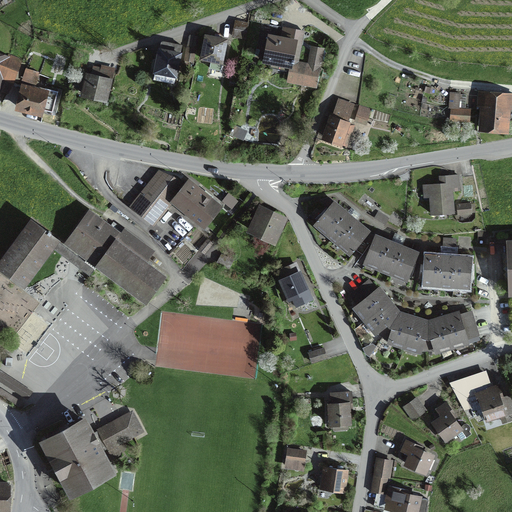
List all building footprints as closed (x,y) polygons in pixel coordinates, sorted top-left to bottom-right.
[(233,36),(245,38),(248,24),(236,21),(233,36)] [(296,63),(303,32),(285,28),(282,39),(269,36),(264,61),(290,66),(287,81),(316,87),(324,50),(312,47),(309,65),(296,63)] [(224,63),(221,62),(226,41),(206,36),(201,58),(211,60),(208,75),(221,78),(224,63)] [(159,49),(153,79),(174,83),(182,45),(168,43),(167,51),(159,49)] [(193,62),(196,49),(188,47),(185,60),(193,62)] [(0,76),(1,75),(13,80),(20,62),(0,53),(0,76)] [(38,73),(26,69),(23,78),(35,81),(38,73)] [(85,77),(83,83),(87,83),(84,93),(103,98),(107,80),(111,81),(112,73),(93,69),(91,76),(89,76),(88,77),(85,77)] [(44,93),(23,88),(19,107),(39,113),(44,93)] [(451,93),(450,107),(458,107),(459,94),(451,93)] [(507,95),(486,94),(483,128),(504,130),(507,95)] [(323,137),(342,144),(349,125),(346,124),(353,105),(339,100),(332,119),(330,118),(323,137)] [(370,109),(361,106),(358,115),(367,118),(370,109)] [(454,109),(453,119),(467,120),(468,110),(454,109)] [(234,126),(231,131),(230,134),(243,140),(247,132),(234,126)] [(134,207),(152,223),(183,187),(173,178),(162,174),(134,207)] [(450,175),(451,183),(429,185),(432,214),(453,212),(451,190),(459,189),(458,174),(450,175)] [(205,225),(219,207),(189,183),(172,203),(186,215),(189,212),(205,225)] [(317,223),(351,252),(367,232),(333,203),(317,223)] [(469,203),(458,204),(459,214),(470,213),(469,203)] [(261,210),(252,229),(274,239),(282,220),(261,210)] [(66,243),(87,259),(79,269),(90,277),(97,267),(146,303),(165,277),(145,262),(153,251),(124,230),(120,235),(89,212),(66,243)] [(0,268),(23,286),(57,240),(50,234),(51,233),(49,231),(48,232),(32,221),(0,264),(0,268)] [(416,253),(375,236),(365,260),(371,263),(369,267),(379,271),(381,266),(391,271),(390,275),(399,279),(401,275),(407,277),(416,253)] [(199,249),(205,254),(213,244),(207,239),(199,249)] [(218,262),(229,268),(233,261),(222,255),(218,262)] [(462,289),(462,284),(469,285),(471,258),(426,255),(424,281),(431,282),(430,287),(440,288),(440,282),(452,283),(452,289),(462,289)] [(311,297),(296,264),(287,268),(290,276),(282,280),(290,298),(288,299),(291,306),(311,297)] [(369,280),(350,296),(358,306),(377,290),(369,280)] [(378,290),(358,307),(367,318),(388,302),(378,290)] [(388,302),(367,318),(377,330),(385,323),(387,326),(396,312),(388,302)] [(469,311),(457,314),(464,339),(476,336),(469,311)] [(443,318),(451,344),(465,340),(457,314),(443,318)] [(394,329),(391,339),(405,343),(413,319),(400,315),(391,328),(394,329)] [(433,338),(436,348),(451,344),(443,318),(430,322),(430,339),(433,338)] [(413,319),(405,343),(419,348),(422,338),(426,339),(425,322),(413,319)] [(308,354),(311,362),(326,357),(323,349),(308,354)] [(486,414),(488,420),(504,414),(505,416),(508,415),(509,419),(511,417),(511,400),(510,395),(503,398),(499,385),(492,387),(492,388),(491,388),(486,374),(451,385),(464,410),(470,408),(474,418),(486,414)] [(331,393),(332,403),(330,403),(331,424),(350,423),(349,412),(353,412),(351,392),(331,393)] [(417,398),(404,407),(413,419),(426,410),(417,398)] [(465,423),(463,424),(461,429),(451,416),(455,414),(446,402),(439,407),(445,415),(434,422),(446,439),(456,432),(461,439),(471,433),(469,430),(470,426),(468,424),(465,423)] [(112,423),(116,431),(102,439),(97,430),(91,434),(84,420),(44,441),(71,492),(111,471),(101,451),(107,448),(112,458),(120,453),(115,445),(141,431),(131,413),(112,423)] [(412,452),(406,464),(425,472),(432,456),(418,450),(420,446),(407,440),(403,448),(412,452)] [(304,452),(288,450),(286,465),(302,467),(304,452)] [(391,462),(377,460),(375,474),(389,476),(391,462)] [(324,488),(343,491),(346,470),(327,467),(324,488)] [(388,478),(374,476),(372,492),(379,493),(376,508),(383,509),(385,501),(387,495),(385,494),(388,478)] [(408,490),(389,486),(387,495),(385,501),(397,503),(396,509),(406,511),(425,511),(428,499),(407,494),(408,490)]
